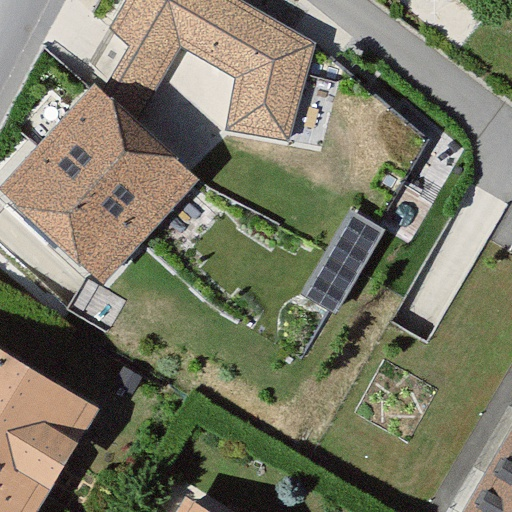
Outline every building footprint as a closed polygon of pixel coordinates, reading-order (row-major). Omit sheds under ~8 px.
[(235,76),(226,131),(289,142),(318,43),(244,0),(125,0),(110,27),(129,45),(114,85),(145,112),(182,47),(235,76)] [(145,112),(114,85),(26,184),(115,262),(202,162),(145,112)] [(0,511),(39,511),(109,394),(0,329),(0,511)] [(511,511),(511,409),(454,511),(511,511)] [(247,511),(200,485),(184,511),(247,511)]
